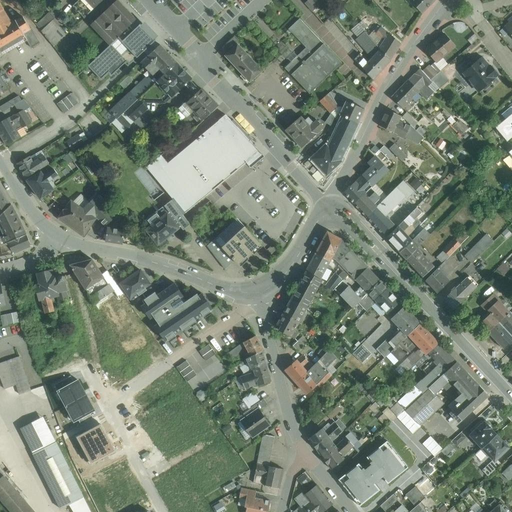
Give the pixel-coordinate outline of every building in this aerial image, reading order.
[(85,0),(78,0),(73,6),(84,18),(94,8),(85,0)] [(103,0),(85,0),(94,8),(103,0)] [(136,19),(117,0),(116,0),(91,25),(109,45),(135,20),(136,19)] [(318,7),(311,0),(308,0),(305,3),(312,11),(318,7)] [(409,0),(422,13),(433,0),(409,0)] [(0,54),(1,54),(3,56),(4,56),(3,55),(27,41),(31,48),(40,43),(31,28),(30,29),(23,17),(16,20),(12,22),(0,2),(0,93),(1,93),(2,94),(4,93),(3,92),(9,89),(0,73),(0,54)] [(49,12),(44,17),(50,22),(51,22),(55,18),(49,12)] [(44,17),(37,23),(43,29),(50,22),(44,17)] [(366,17),(358,24),(363,29),(371,22),(366,17)] [(68,32),(55,18),(51,22),(64,36),(68,32)] [(356,47),(330,18),(323,24),(349,53),(356,47)] [(342,63),(300,19),(289,29),(306,47),(285,68),(309,94),(342,63)] [(135,20),(109,45),(110,45),(88,66),(101,80),(108,73),(110,74),(111,76),(127,61),(130,64),(137,58),(143,52),(156,40),(155,39),(154,40),(140,25),(141,25),(140,24),(139,25),(135,20)] [(64,36),(51,22),(43,29),(41,31),(53,46),(64,36)] [(363,29),(358,24),(349,32),(365,50),(374,41),(363,29)] [(389,33),(388,33),(381,27),(375,33),(384,41),(379,48),(390,60),(401,44),(389,33)] [(454,46),(444,34),(426,50),(436,62),(454,46)] [(235,36),(222,48),(228,53),(238,44),(240,43),(235,36)] [(372,79),(390,60),(379,48),(374,41),(365,50),(371,57),(367,61),(367,63),(362,68),(372,79)] [(160,44),(152,52),(151,50),(149,52),(150,54),(141,63),(152,75),(157,80),(177,62),(160,44)] [(262,70),(238,44),(225,56),(242,74),(244,73),(250,80),(249,81),(249,82),(262,70)] [(349,53),(349,54),(354,60),(354,59),(359,54),(361,53),(356,47),(349,53)] [(359,54),(354,59),(360,66),(366,61),(359,54)] [(41,59),(32,66),(40,77),(50,70),(41,59)] [(487,69),(479,60),(463,73),(472,83),(475,81),(482,89),(495,78),(494,78),(498,75),(490,66),(487,69)] [(157,80),(157,81),(160,84),(160,88),(165,93),(169,93),(171,96),(172,97),(174,95),(176,95),(178,93),(178,91),(192,78),(177,62),(157,80)] [(429,65),(423,71),(430,80),(431,79),(437,74),(429,65)] [(423,71),(420,68),(415,74),(427,86),(428,86),(433,81),(431,79),(430,80),(423,71)] [(437,74),(431,79),(433,81),(439,89),(449,81),(441,71),(437,74)] [(427,86),(415,74),(409,81),(408,80),(392,98),(403,108),(418,91),(427,99),(434,92),(428,86),(427,86)] [(152,75),(147,79),(153,85),(157,81),(157,80),(152,75)] [(146,77),(138,85),(138,86),(145,92),(153,85),(147,79),(146,77)] [(153,85),(145,92),(145,101),(167,102),(167,100),(171,96),(169,93),(165,93),(160,88),(160,84),(157,81),(153,85)] [(138,86),(131,92),(138,99),(145,92),(138,86)] [(218,106),(201,88),(187,102),(187,101),(179,109),(187,117),(192,112),(201,122),(218,106)] [(130,92),(110,111),(117,119),(125,112),(138,99),(131,92),(130,92)] [(145,92),(138,99),(125,112),(133,121),(144,111),(145,101),(145,92)] [(328,92),(319,101),(330,112),(339,104),(328,92)] [(78,103),(71,93),(66,97),(73,106),(78,103)] [(18,95),(12,100),(15,105),(22,100),(18,95)] [(73,106),(66,97),(61,100),(69,110),(73,106)] [(19,112),(9,118),(9,117),(0,122),(0,134),(6,145),(21,137),(17,130),(21,128),(22,128),(32,123),(25,110),(30,107),(24,99),(22,100),(15,105),(19,112)] [(61,100),(57,104),(64,113),(69,110),(61,100)] [(365,109),(346,100),(339,115),(345,118),(358,124),(365,109)] [(265,155),(231,120),(218,106),(201,122),(146,167),(172,200),(184,215),(246,162),(251,168),(265,155)] [(511,107),(511,106),(501,114),(505,119),(495,127),(507,141),(511,137),(511,107)] [(401,116),(387,109),(379,125),(394,132),(399,121),(401,116)] [(166,112),(156,121),(161,126),(170,117),(166,112)] [(418,122),(407,112),(402,117),(413,127),(418,122)] [(301,116),(285,130),(302,148),(324,127),(317,120),(310,126),(301,116)] [(352,135),(358,124),(345,118),(342,123),(340,122),(337,128),(352,135)] [(447,120),(438,128),(442,132),(450,123),(447,120)] [(459,120),(453,126),(462,135),(467,129),(459,120)] [(410,127),(399,121),(394,132),(398,134),(397,136),(404,139),(405,137),(410,127)] [(416,130),(410,125),(410,127),(405,137),(417,144),(423,138),(421,136),(416,130)] [(425,132),(419,126),(416,130),(421,136),(425,132)] [(346,148),(352,135),(337,128),(331,141),(346,148)] [(79,133),(66,140),(71,149),(83,143),(79,133)] [(326,146),(312,159),(326,174),(340,161),(346,148),(331,141),(328,147),(326,146)] [(407,156),(394,143),(389,148),(402,161),(407,156)] [(393,155),(383,146),(379,150),(389,159),(393,155)] [(389,159),(379,150),(375,154),(385,163),(389,159)] [(76,165),(68,154),(63,157),(72,168),(76,165)] [(33,163),(30,157),(18,164),(25,178),(49,164),(44,155),(33,163)] [(375,157),(369,163),(372,166),(378,160),(375,157)] [(388,171),(378,160),(372,166),(363,176),(370,183),(372,186),(374,184),(388,171)] [(44,176),(41,172),(27,181),(40,199),(56,187),(51,180),(58,174),(54,169),(44,176)] [(370,183),(363,176),(356,183),(355,182),(344,193),(354,204),(365,194),(365,193),(362,190),(370,183)] [(386,197),(381,201),(384,204),(378,210),(385,215),(405,196),(412,203),(418,196),(402,181),(386,197)] [(386,197),(374,184),(365,193),(365,194),(377,206),(381,201),(386,197)] [(9,204),(0,187),(0,215),(11,205),(11,204),(9,204)] [(418,196),(412,203),(416,207),(417,207),(427,196),(423,192),(418,196)] [(377,206),(365,194),(354,204),(366,217),(376,207),(377,206)] [(83,209),(71,201),(66,208),(59,217),(84,235),(95,218),(96,217),(105,226),(113,219),(117,216),(116,217),(106,205),(107,204),(106,202),(104,204),(96,196),(83,209)] [(184,215),(172,200),(157,212),(146,220),(151,226),(147,230),(161,247),(168,241),(166,238),(178,228),(182,232),(190,224),(184,215)] [(0,255),(13,253),(31,245),(19,219),(11,205),(0,215),(0,225),(5,236),(2,238),(1,237),(0,236),(0,255)] [(385,215),(378,210),(376,207),(366,217),(384,235),(394,225),(387,218),(386,218),(384,216),(385,215)] [(416,207),(398,226),(403,231),(415,218),(421,212),(417,207),(416,207)] [(423,214),(419,219),(422,222),(427,217),(423,214)] [(117,216),(113,219),(112,228),(120,229),(122,222),(117,216)] [(245,226),(236,217),(214,239),(238,265),(247,256),(249,257),(253,253),(251,252),(261,243),(245,226)] [(415,218),(403,231),(411,239),(413,232),(421,224),(415,218)] [(429,223),(424,228),(430,235),(435,229),(429,223)] [(398,226),(386,238),(400,252),(412,241),(412,240),(411,239),(403,231),(398,226)] [(112,228),(108,227),(106,241),(122,244),(124,230),(120,229),(112,228)] [(424,228),(412,240),(412,241),(400,252),(406,259),(417,248),(430,235),(424,228)] [(341,239),(327,232),(316,253),(330,261),(332,257),(336,259),(338,261),(350,249),(341,239)] [(466,232),(457,242),(460,245),(470,235),(466,232)] [(454,239),(443,250),(443,251),(449,256),(460,245),(457,242),(454,239)] [(479,244),(466,256),(472,263),(485,250),(479,244)] [(434,267),(417,248),(406,259),(407,260),(422,276),(422,277),(434,267)] [(361,261),(350,249),(338,261),(349,273),(361,261)] [(443,251),(437,258),(442,263),(444,262),(449,256),(443,251)] [(330,261),(316,253),(306,271),(320,279),(330,261)] [(115,335),(129,355),(137,349),(138,350),(140,349),(139,348),(155,338),(107,271),(102,275),(92,259),(70,264),(85,289),(86,289),(90,296),(115,335)] [(380,280),(361,261),(349,273),(350,273),(352,276),(363,287),(368,292),(380,280)] [(442,263),(437,268),(446,277),(452,271),(444,262),(442,263)] [(437,268),(426,280),(437,293),(449,281),(446,277),(437,268)] [(52,270),(37,274),(40,284),(36,285),(40,299),(41,299),(45,313),(54,311),(52,301),(54,301),(53,296),(57,295),(59,303),(69,301),(63,276),(59,277),(58,272),(52,273),(52,270)] [(140,270),(121,283),(133,300),(139,296),(147,290),(145,287),(150,284),(140,270)] [(320,279),(306,271),(291,300),(307,308),(307,307),(322,280),(320,279)] [(335,272),(325,285),(333,290),(335,288),(343,280),(335,272)] [(343,280),(335,288),(338,292),(342,287),(341,286),(352,276),(350,273),(343,280)] [(467,277),(444,299),(453,309),(476,287),(467,277)] [(387,288),(380,280),(368,292),(368,293),(371,295),(375,300),(387,288)] [(183,296),(174,283),(157,295),(155,292),(147,297),(149,301),(145,304),(141,306),(146,313),(147,313),(150,318),(153,316),(158,323),(155,326),(165,341),(212,308),(202,294),(199,296),(197,293),(184,302),(180,298),(183,296)] [(356,294),(348,286),(340,294),(353,308),(361,299),(356,294)] [(147,297),(155,292),(151,287),(147,290),(139,296),(145,304),(149,301),(147,297)] [(363,287),(356,294),(361,299),(368,293),(368,292),(363,287)] [(400,301),(387,288),(375,300),(387,313),(400,301)] [(493,294),(482,304),(488,310),(496,302),(497,302),(499,300),(493,294)] [(367,299),(361,304),(366,310),(372,305),(371,303),(367,299)] [(307,308),(291,300),(288,304),(283,314),(299,322),(301,323),(309,308),(307,307),(307,308)] [(496,302),(488,310),(491,313),(488,316),(486,315),(479,322),(488,332),(507,314),(497,302),(496,302)] [(420,323),(404,306),(391,319),(401,330),(388,343),(394,348),(398,344),(408,335),(420,323)] [(17,312),(6,314),(8,325),(20,322),(17,312)] [(507,314),(488,332),(504,349),(511,341),(511,317),(508,314),(508,313),(507,314)] [(299,322),(283,314),(277,324),(281,326),(279,330),(291,337),(299,322)] [(382,316),(372,326),(376,330),(385,321),(386,320),(382,316)] [(385,321),(379,327),(384,333),(385,332),(391,326),(385,321)] [(438,342),(420,323),(408,335),(416,343),(426,354),(438,342)] [(391,326),(385,332),(388,335),(394,329),(391,326)] [(376,330),(373,333),(379,338),(384,333),(379,327),(376,330)] [(255,335),(243,342),(230,351),(235,357),(247,349),(251,356),(263,350),(255,335)] [(408,335),(398,344),(404,351),(409,347),(411,348),(416,343),(408,335)] [(303,336),(293,346),(298,351),(308,341),(303,336)] [(449,354),(438,342),(426,354),(416,363),(419,366),(430,357),(432,360),(422,369),(427,375),(449,354)] [(404,351),(398,344),(394,348),(389,354),(406,372),(416,363),(404,351)] [(209,345),(199,352),(206,361),(216,354),(209,345)] [(263,350),(251,356),(246,358),(252,369),(253,369),(266,364),(263,353),(264,353),(263,350)] [(327,351),(307,372),(317,384),(319,387),(331,375),(326,369),(334,360),(327,351)] [(449,354),(427,375),(421,380),(423,382),(416,389),(421,395),(456,362),(449,354)] [(303,355),(286,370),(296,382),(307,372),(303,367),(308,362),(303,355)] [(19,356),(7,360),(19,394),(31,390),(19,356)] [(7,361),(0,362),(0,370),(9,368),(7,361)] [(186,361),(176,368),(186,382),(196,376),(186,361)] [(421,395),(417,398),(432,414),(444,403),(435,394),(442,387),(446,391),(454,384),(466,373),(466,372),(456,362),(421,395)] [(241,363),(231,370),(237,379),(248,372),(241,363)] [(266,364),(253,369),(254,373),(242,378),(246,387),(258,383),(258,385),(271,381),(266,364)] [(9,368),(0,370),(0,376),(4,389),(16,385),(9,368)] [(307,372),(296,382),(306,394),(317,384),(307,372)] [(488,396),(466,373),(454,384),(462,393),(455,399),(458,403),(455,405),(456,406),(454,408),(464,418),(488,396)] [(66,375),(46,382),(50,392),(70,385),(66,375)] [(416,389),(410,390),(398,402),(405,409),(417,398),(421,395),(416,389)] [(254,391),(242,399),(249,409),(260,401),(254,391)] [(264,398),(251,407),(255,412),(259,409),(259,410),(268,404),(264,398)] [(432,414),(417,398),(405,409),(399,415),(414,431),(421,425),(432,414)] [(337,406),(327,415),(331,420),(341,410),(337,406)] [(255,412),(241,422),(252,436),(269,424),(259,410),(259,409),(255,412)] [(320,410),(311,419),(315,423),(324,415),(320,410)] [(414,431),(399,415),(397,417),(402,421),(385,436),(401,455),(413,445),(414,445),(428,433),(421,425),(414,431)] [(43,417),(21,428),(33,453),(56,442),(43,417)] [(488,422),(484,422),(484,421),(481,424),(479,422),(470,430),(472,432),(470,435),(482,448),(496,435),(490,429),(491,428),(490,428),(490,425),(488,422)] [(335,422),(324,431),(322,428),(308,439),(320,454),(333,444),(331,441),(342,431),(335,422)] [(266,435),(262,438),(257,464),(269,466),(275,436),(266,435)] [(496,435),(482,448),(475,454),(481,461),(488,454),(493,460),(494,461),(496,459),(508,447),(508,444),(505,441),(502,441),(502,440),(502,441),(496,435)] [(385,436),(339,479),(338,479),(351,496),(401,455),(385,436)] [(346,437),(336,446),(333,444),(320,454),(331,469),(345,459),(343,456),(354,446),(346,437)] [(33,453),(61,509),(69,505),(84,497),(56,442),(33,453)] [(450,443),(441,451),(445,456),(454,448),(450,443)] [(401,455),(351,496),(362,509),(411,468),(405,459),(417,449),(414,445),(413,445),(401,455)] [(493,460),(482,470),(488,476),(501,464),(496,459),(494,461),(493,460)] [(511,462),(508,459),(497,468),(502,473),(510,466),(511,466),(511,464),(511,462)] [(269,466),(257,464),(255,475),(265,477),(263,484),(280,488),(284,469),(269,466)] [(297,478),(302,485),(312,479),(307,471),(297,478)] [(34,511),(3,475),(2,477),(0,478),(0,498),(11,511),(34,511)] [(318,485),(305,496),(309,501),(305,504),(304,503),(297,508),(300,511),(305,511),(326,496),(318,485)] [(425,498),(416,486),(410,491),(420,502),(425,498)] [(256,491),(241,488),(239,497),(246,499),(247,496),(255,498),(256,491)] [(393,494),(380,506),(385,511),(398,499),(393,494)] [(255,498),(247,496),(246,499),(244,506),(247,507),(245,511),(265,511),(266,511),(268,511),(270,501),(255,498)] [(322,511),(333,504),(326,496),(305,511),(322,511)] [(90,511),(84,497),(69,505),(73,511),(90,511)] [(504,511),(501,508),(505,505),(500,500),(497,503),(494,499),(488,504),(493,510),(491,511),(504,511)]
